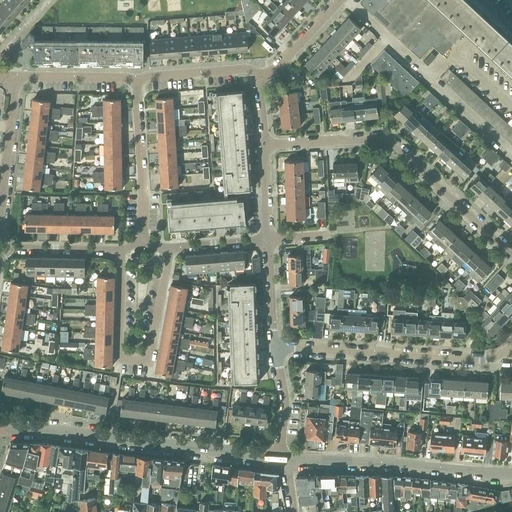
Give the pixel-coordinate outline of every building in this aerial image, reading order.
[(19,11),(5,0),(4,0),(0,5),(0,7),(13,19),(19,11)] [(25,4),(20,0),(5,0),(19,11),(25,4)] [(252,0),(241,0),(247,23),(261,7),(252,0)] [(268,13),(282,26),(290,17),(277,6),(270,0),(266,0),(264,2),(272,9),(268,13)] [(298,9),(288,0),(285,0),(283,3),(281,2),(277,6),(290,17),(298,9)] [(288,0),(298,9),(306,0),(288,0)] [(362,0),(360,3),(420,58),(432,45),(443,55),(466,29),(511,72),(511,38),(470,0),(362,0)] [(13,19),(0,7),(0,20),(6,26),(13,19)] [(282,26),(268,13),(263,18),(265,20),(261,24),(273,36),(282,26)] [(340,26),(352,38),(361,28),(349,17),(340,26)] [(331,36),(343,47),(352,38),(340,26),(331,36)] [(237,32),(238,50),(248,50),(246,31),(237,32)] [(52,62),(52,43),(34,43),(34,36),(29,32),(21,41),(21,42),(21,43),(21,44),(21,45),(22,45),(22,46),(23,46),(24,46),(25,46),(26,45),(27,44),(34,50),(34,62),(52,62)] [(238,50),(237,32),(227,33),(228,51),(238,50)] [(228,51),(227,33),(217,34),(219,52),(228,51)] [(219,52),(217,34),(207,35),(209,53),(219,52)] [(199,54),(198,35),(188,36),(189,54),(199,54)] [(209,53),(207,35),(198,35),(199,54),(209,53)] [(189,54),(188,36),(178,37),(180,55),(189,54)] [(343,47),(331,36),(323,45),(335,56),(343,47)] [(180,55),(178,37),(169,38),(170,56),(180,55)] [(170,56),(169,38),(159,39),(160,57),(170,56)] [(160,57),(159,39),(149,39),(151,58),(160,57)] [(363,48),(367,51),(372,45),(369,42),(363,48)] [(52,43),(52,62),(70,62),(70,43),(52,43)] [(70,43),(70,62),(88,62),(89,43),(70,43)] [(89,43),(88,62),(107,62),(107,43),(89,43)] [(107,43),(107,62),(125,62),(125,44),(107,43)] [(125,44),(125,62),(143,63),(143,44),(125,44)] [(314,54),(326,66),(335,56),(323,45),(314,54)] [(367,51),(363,48),(357,54),(361,58),(367,51)] [(405,96),(419,82),(384,50),(370,64),(405,96)] [(428,65),(436,57),(431,52),(423,61),(428,65)] [(326,66),(314,54),(305,64),(317,75),(326,66)] [(346,67),(349,70),(355,64),(351,61),(346,67)] [(349,70),(346,67),(340,73),(343,76),(349,70)] [(445,81),(453,73),(449,69),(441,77),(445,81)] [(445,81),(450,86),(459,78),(453,73),(445,81)] [(334,74),(331,77),(337,83),(340,79),(334,74)] [(455,91),(463,82),(459,78),(450,86),(455,91)] [(376,98),(364,100),(366,118),(378,117),(377,103),(386,103),(385,95),(384,83),(384,82),(376,83),(378,97),(376,97),(376,98)] [(463,82),(455,91),(459,94),(468,86),(463,82)] [(352,85),(343,85),(344,94),(352,93),(352,85)] [(463,98),(472,90),(468,86),(459,94),(463,98)] [(425,98),(430,92),(427,89),(422,95),(425,98)] [(249,156),(244,90),(213,93),(213,97),(216,97),(219,97),(224,157),(227,190),(252,188),(249,156)] [(279,104),(298,102),(296,90),(278,93),(279,104)] [(468,102),(476,94),(472,90),(463,98),(468,102)] [(430,92),(425,98),(429,101),(434,95),(430,92)] [(476,94),(468,102),(472,107),(481,98),(476,94)] [(363,96),(353,98),(353,101),(354,106),(355,119),(366,118),(364,100),(363,96)] [(157,109),(174,108),(173,97),(156,98),(157,109)] [(481,98),(472,107),(477,111),(485,103),(481,98)] [(32,110),(60,113),(61,108),(49,107),(50,101),(33,99),(32,110)] [(92,110),(120,110),(120,99),(103,99),(103,105),(92,106),(92,110)] [(355,119),(354,106),(353,101),(346,102),(346,100),(340,101),(343,121),(355,119)] [(403,122),(416,108),(407,100),(394,114),(403,122)] [(343,121),(340,101),(329,102),(331,122),(343,121)] [(298,102),(279,104),(281,116),(299,114),(298,102)] [(477,111),(481,115),(490,107),(485,103),(477,111)] [(443,114),(448,108),(445,105),(440,111),(443,114)] [(61,108),(60,113),(72,115),(72,107),(61,106),(61,108)] [(490,107),(481,115),(486,119),(494,111),(490,107)] [(174,108),(157,109),(157,120),(174,119),(174,108)] [(416,108),(403,122),(412,130),(424,116),(416,108)] [(448,108),(443,114),(446,117),(451,111),(448,108)] [(60,113),(32,110),(31,121),(47,123),(48,117),(59,118),(60,113)] [(120,110),(92,110),(92,116),(104,115),(104,121),(121,121),(120,110)] [(486,119),(490,124),(499,115),(494,111),(486,119)] [(299,114),(281,116),(282,128),(301,125),(299,114)] [(490,124),(495,127),(503,119),(499,115),(490,124)] [(424,116),(412,130),(420,137),(433,124),(424,116)] [(174,119),(157,120),(158,131),(186,129),(186,125),(175,125),(174,119)] [(495,127),(499,131),(507,123),(503,119),(495,127)] [(456,134),(465,124),(461,120),(452,130),(456,134)] [(47,123),(31,121),(29,132),(58,135),(58,130),(47,129),(47,123)] [(121,121),(104,121),(104,132),(121,132),(121,121)] [(499,131),(503,135),(511,127),(507,123),(499,131)] [(433,124),(420,137),(429,146),(442,132),(433,124)] [(465,124),(456,134),(461,138),(470,128),(465,124)] [(511,127),(503,135),(507,139),(511,133),(511,127)] [(186,129),(158,131),(159,142),(175,141),(175,135),(187,135),(186,129)] [(58,135),(29,132),(28,143),(45,145),(45,139),(57,140),(58,135)] [(121,132),(104,132),(104,143),(121,143),(121,132)] [(442,132),(429,146),(438,154),(451,140),(442,132)] [(477,146),(483,140),(479,137),(474,143),(477,146)] [(451,140),(438,154),(446,161),(459,148),(451,140)] [(175,141),(159,142),(159,153),(176,152),(175,141)] [(45,145),(28,143),(27,154),(55,157),(56,152),(44,151),(45,145)] [(121,143),(104,143),(104,155),(121,154),(121,143)] [(486,161),(495,151),(490,147),(482,157),(486,161)] [(459,148),(446,161),(455,170),(468,156),(459,148)] [(495,151),(486,161),(491,165),(500,156),(495,151)] [(176,152),(159,153),(160,164),(177,163),(176,152)] [(55,157),(27,154),(25,165),(42,167),(43,161),(54,162),(55,157)] [(121,154),(104,155),(105,166),(121,165),(121,154)] [(468,156),(455,170),(464,178),(477,164),(468,156)] [(285,172),(304,172),(303,160),(285,161),(285,172)] [(503,169),(508,164),(504,160),(499,166),(503,169)] [(345,163),(346,181),(358,181),(357,162),(345,163)] [(177,163),(160,164),(161,176),(177,175),(177,163)] [(346,181),(345,163),(333,163),(333,181),(346,181)] [(379,182),(389,172),(380,164),(370,174),(379,182)] [(42,167),(25,165),(24,176),(52,179),(53,174),(41,173),(42,167)] [(121,165),(105,166),(105,171),(93,172),(93,177),(122,176),(121,165)] [(285,184),(304,183),(304,172),(285,172),(285,184)] [(389,172),(379,182),(375,187),(379,190),(380,189),(385,194),(397,180),(389,172)] [(479,195),(488,185),(495,177),(491,174),(488,177),(483,173),(470,186),(479,195)] [(177,175),(161,176),(161,187),(178,186),(177,175)] [(52,179),(24,176),(23,187),(40,189),(40,183),(52,184),(52,179)] [(122,176),(93,177),(93,182),(105,181),(105,188),(122,188),(122,176)] [(384,195),(392,203),(406,188),(397,180),(385,194),(384,195)] [(304,183),(285,184),(286,196),(305,195),(304,183)] [(488,185),(479,195),(488,203),(497,193),(488,185)] [(360,200),(362,187),(356,186),(354,193),(346,193),(346,200),(360,200)] [(363,200),(368,195),(369,194),(370,189),(362,187),(360,200),(363,200)] [(397,205),(402,210),(414,196),(406,188),(392,203),(396,206),(397,205)] [(497,193),(488,203),(497,211),(506,201),(497,193)] [(305,195),(286,196),(286,207),(305,206),(305,195)] [(368,195),(363,200),(361,202),(370,210),(372,208),(377,202),(368,195)] [(404,217),(408,220),(414,214),(423,204),(414,196),(402,210),(407,214),(404,217)] [(511,211),(511,199),(509,197),(506,201),(497,211),(505,219),(511,211)] [(172,201),(172,198),(167,199),(169,230),(245,224),(243,199),(172,205),(172,201)] [(36,230),(37,202),(32,202),(32,213),(25,213),(25,230),(36,230)] [(47,231),(47,214),(42,214),(42,202),(37,202),(36,230),(47,231)] [(58,231),(59,202),(54,202),(54,214),(47,214),(47,231),(58,231)] [(69,231),(70,214),(64,214),(64,202),(59,202),(58,231),(69,231)] [(380,216),(385,210),(382,207),(382,208),(377,202),(372,208),(380,216)] [(80,231),(81,203),(76,203),(76,214),(70,214),(69,231),(80,231)] [(92,232),(92,215),(86,215),(86,203),(81,203),(80,231),(92,232)] [(103,232),(103,203),(98,203),(98,215),(92,215),(92,232),(103,232)] [(103,203),(103,232),(114,232),(114,215),(108,215),(108,203),(103,203)] [(412,224),(418,218),(423,223),(432,212),(423,204),(414,214),(408,220),(412,224)] [(326,217),(325,206),(319,206),(319,205),(317,206),(318,218),(326,217)] [(305,206),(286,207),(287,219),(305,218),(305,206)] [(385,210),(380,216),(389,224),(394,218),(385,210)] [(435,242),(435,241),(448,227),(439,219),(427,232),(433,237),(431,239),(435,242)] [(397,232),(403,226),(399,223),(394,229),(397,232)] [(403,226),(397,232),(401,235),(406,229),(403,226)] [(435,241),(444,249),(457,235),(448,227),(435,241)] [(413,230),(405,239),(410,243),(418,234),(413,230)] [(418,234),(410,243),(410,244),(415,248),(423,239),(418,235),(418,234)] [(456,254),(466,243),(457,235),(444,249),(449,254),(447,255),(451,259),(456,254)] [(466,243),(456,254),(464,261),(474,251),(466,243)] [(422,255),(428,249),(425,247),(419,252),(422,255)] [(428,249),(422,255),(426,258),(431,253),(428,249)] [(244,250),(234,251),(235,269),(246,268),(244,250)] [(234,251),(225,252),(226,270),(235,269),(234,251)] [(474,251),(464,261),(470,266),(466,271),(469,274),(483,259),(474,251)] [(226,270),(225,252),(215,253),(216,271),(226,270)] [(216,271),(215,253),(205,254),(207,272),(216,271)] [(197,273),(195,254),(186,255),(187,273),(197,273)] [(207,272),(205,254),(195,254),(197,273),(207,272)] [(310,254),(288,255),(289,269),(311,269),(310,254)] [(36,275),(36,257),(26,257),(26,275),(36,275)] [(45,276),(46,257),(36,257),(36,275),(45,276)] [(55,276),(56,257),(46,257),(45,276),(55,276)] [(65,276),(65,258),(56,257),(55,276),(65,276)] [(65,258),(65,276),(75,276),(75,258),(65,258)] [(75,258),(75,276),(85,276),(85,258),(75,258)] [(469,274),(478,282),(492,267),(483,259),(469,274)] [(322,269),(315,268),(316,275),(328,274),(329,262),(323,262),(322,269)] [(440,271),(445,266),(442,262),(437,268),(440,271)] [(445,266),(440,271),(443,274),(448,268),(445,266)] [(311,269),(289,269),(289,284),(303,283),(303,276),(315,275),(315,274),(315,269),(315,268),(311,269)] [(490,282),(496,288),(504,279),(498,273),(490,282)] [(316,275),(316,283),(327,282),(328,274),(316,275)] [(114,277),(97,276),(97,287),(114,288),(114,277)] [(457,287),(462,281),(459,278),(454,284),(457,287)] [(462,281),(457,287),(460,290),(465,284),(462,281)] [(9,293),(26,295),(28,284),(11,282),(9,293)] [(256,282),(230,283),(234,377),(228,377),(228,382),(259,381),(256,282)] [(496,288),(490,282),(486,286),(493,292),(496,288)] [(169,295),(186,298),(188,287),(171,284),(169,295)] [(114,288),(97,287),(97,298),(114,299),(114,288)] [(506,297),(511,302),(511,290),(510,293),(505,288),(501,292),(506,297)] [(475,294),(470,290),(464,296),(465,297),(469,300),(471,298),(475,294)] [(511,302),(506,297),(501,292),(498,296),(501,299),(496,304),(498,306),(510,316),(511,313),(511,302)] [(25,306),(26,295),(9,293),(8,304),(25,306)] [(475,294),(471,298),(478,304),(481,300),(475,294)] [(186,298),(169,295),(167,306),(184,309),(186,298)] [(304,295),(290,296),(290,310),(311,309),(311,303),(304,303),(304,295)] [(315,309),(325,310),(326,297),(316,296),(315,309)] [(463,297),(455,296),(454,309),(470,309),(468,301),(469,300),(465,297),(464,297),(463,297)] [(114,299),(97,298),(97,305),(85,304),(85,309),(113,310),(114,299)] [(490,338),(501,325),(490,315),(478,304),(471,298),(469,300),(468,301),(470,309),(477,308),(482,313),(481,314),(485,317),(480,322),(485,327),(481,331),(490,338)] [(25,306),(8,304),(6,315),(35,319),(35,314),(24,312),(25,306)] [(184,309),(167,306),(165,317),(193,322),(194,318),(183,315),(184,309)] [(510,316),(498,306),(490,315),(501,325),(510,316)] [(342,314),(342,308),(337,308),(337,313),(330,313),(329,329),(341,329),(342,314)] [(342,308),(342,314),(341,329),(353,330),(354,314),(348,314),(348,308),(342,308)] [(113,310),(85,309),(85,314),(96,315),(96,321),(113,321),(113,310)] [(311,309),(290,310),(291,325),(305,324),(305,320),(314,319),(315,309),(311,309)] [(324,322),(325,310),(315,309),(315,310),(314,319),(314,320),(314,321),(313,337),(322,338),(324,322)] [(404,333),(405,318),(406,310),(393,309),(392,333),(404,333)] [(454,312),(442,312),(442,315),(440,336),(441,336),(441,338),(450,338),(450,336),(452,336),(454,312)] [(454,312),(452,336),(464,337),(465,322),(458,321),(459,315),(457,312),(454,312)] [(354,314),(353,330),(365,331),(366,314),(361,313),(361,315),(354,314)] [(371,314),(366,314),(365,331),(378,332),(378,325),(384,325),(385,314),(379,314),(379,316),(371,315),(371,314)] [(442,315),(429,314),(429,319),(428,335),(430,335),(430,337),(440,337),(440,336),(442,315)] [(35,319),(6,315),(5,326),(21,328),(22,322),(34,324),(35,319)] [(193,322),(165,317),(163,328),(180,331),(181,325),(192,327),(193,322)] [(405,318),(404,333),(416,334),(417,319),(405,318)] [(417,319),(416,334),(428,335),(429,319),(417,319)] [(113,321),(96,321),(96,326),(84,326),(84,331),(113,332),(113,321)] [(21,328),(5,326),(3,337),(20,339),(21,328)] [(180,331),(163,328),(161,339),(189,344),(189,342),(208,346),(209,343),(178,337),(180,331)] [(113,332),(84,331),(84,336),(96,337),(96,343),(112,343),(113,332)] [(20,339),(3,337),(2,348),(18,351),(20,339)] [(189,344),(161,339),(159,350),(175,353),(177,347),(188,349),(189,344)] [(112,343),(96,343),(95,349),(84,348),(84,354),(112,354),(112,343)] [(175,353),(159,350),(157,361),(185,366),(186,361),(174,359),(175,353)] [(112,354),(84,354),(84,358),(95,359),(95,365),(112,366),(112,354)] [(185,366),(157,361),(155,372),(171,375),(172,368),(184,371),(185,366)] [(22,396),(25,380),(27,369),(22,368),(20,377),(18,376),(18,379),(15,378),(12,394),(22,396)] [(305,382),(320,383),(327,384),(341,384),(342,373),(335,372),(335,377),(331,376),(331,378),(325,378),(326,371),(321,371),(321,370),(306,369),(305,382)] [(1,392),(12,394),(15,378),(16,370),(12,370),(11,377),(4,376),(1,392)] [(356,404),(358,373),(347,372),(346,388),(352,388),(351,395),(352,395),(351,406),(356,406),(356,404)] [(358,373),(356,404),(356,406),(361,407),(362,389),(369,389),(370,374),(358,373)] [(53,402),(56,386),(58,375),(53,374),(52,383),(49,382),(49,385),(46,384),(43,400),(53,402)] [(381,390),(382,375),(370,374),(369,389),(376,390),(375,407),(380,407),(381,390)] [(32,398),(36,382),(37,376),(32,375),(31,381),(25,380),(22,396),(32,398)] [(382,375),(381,390),(380,407),(385,408),(386,390),(393,391),(394,376),(382,375)] [(406,376),(394,376),(393,391),(405,392),(406,376)] [(405,398),(405,399),(422,401),(423,389),(421,389),(421,383),(418,383),(419,377),(406,376),(405,392),(405,398)] [(36,382),(32,398),(43,400),(46,384),(47,378),(43,377),(42,383),(36,382)] [(74,406),(77,390),(79,379),(74,378),(73,387),(70,386),(70,389),(67,388),(64,404),(74,406)] [(425,383),(424,397),(440,398),(440,394),(441,379),(429,378),(429,383),(425,383)] [(441,379),(440,394),(452,395),(453,379),(441,379)] [(463,396),(464,380),(453,379),(452,395),(463,396)] [(85,408),(88,392),(90,381),(85,380),(83,389),(81,388),(80,391),(77,390),(74,406),(85,408)] [(475,396),(476,381),(464,380),(463,396),(475,396)] [(64,404),(67,388),(68,382),(64,381),(62,387),(56,386),(53,402),(64,404)] [(476,381),(475,396),(487,397),(488,382),(476,381)] [(95,410),(98,394),(100,383),(95,382),(93,391),(91,391),(91,393),(88,392),(85,408),(95,410)] [(320,383),(305,382),(304,395),(320,396),(319,399),(326,400),(327,384),(320,383)] [(511,382),(501,382),(500,399),(506,399),(506,404),(511,405),(511,400),(511,399),(511,382)] [(95,410),(106,412),(110,387),(106,386),(104,394),(102,393),(102,395),(98,394),(95,410)] [(120,414),(131,415),(133,399),(134,388),(129,387),(128,396),(126,396),(126,398),(122,398),(120,414)] [(141,416),(144,401),(145,389),(140,389),(139,398),(136,397),(136,400),(133,399),(131,415),(141,416)] [(231,420),(243,421),(245,406),(247,393),(241,393),(239,405),(233,404),(231,420)] [(254,423),(256,407),(258,395),(252,394),(251,407),(245,406),(243,421),(254,423)] [(152,418),(154,402),(155,395),(151,395),(150,401),(144,401),(141,416),(152,418)] [(186,406),(184,422),(194,423),(196,407),(197,401),(198,396),(193,395),(193,400),(192,405),(189,405),(189,406),(186,406)] [(154,402),(152,418),(163,419),(165,403),(165,397),(161,396),(160,403),(154,402)] [(256,407),(254,423),(266,424),(268,409),(269,396),(264,396),(262,408),(256,407)] [(173,420),(175,405),(176,398),(172,397),(171,404),(165,403),(163,419),(173,420)] [(207,409),(205,424),(215,426),(217,410),(219,398),(213,398),(212,407),(210,407),(210,409),(207,409)] [(184,422),(186,406),(186,399),(182,399),(181,405),(175,405),(173,420),(184,422)] [(202,408),(196,407),(194,423),(205,424),(207,409),(207,402),(202,402),(202,408)] [(320,408),(308,406),(305,437),(325,439),(326,431),(332,431),(334,416),(335,416),(336,405),(321,404),(320,408)] [(339,405),(336,405),(335,416),(343,417),(343,406),(339,405)] [(358,441),(369,442),(372,409),(351,406),(349,420),(350,420),(348,441),(358,442),(358,441)] [(380,444),(382,423),(383,410),(372,409),(369,442),(369,443),(380,444)] [(427,429),(428,419),(428,414),(421,413),(419,427),(417,427),(416,432),(408,431),(407,447),(409,447),(410,448),(413,449),(414,448),(421,448),(422,432),(423,428),(427,429)] [(346,441),(348,441),(350,420),(349,420),(343,420),(343,424),(337,423),(335,440),(341,441),(342,442),(345,442),(346,441)] [(382,423),(380,444),(383,445),(384,446),(388,446),(389,445),(396,446),(396,440),(402,440),(404,422),(398,421),(397,428),(390,427),(391,424),(382,423)] [(441,451),(443,434),(431,433),(430,449),(436,450),(437,451),(441,451)] [(475,437),(473,454),(478,455),(479,454),(485,454),(487,434),(475,433),(475,437)] [(443,434),(441,451),(446,452),(447,451),(453,451),(455,435),(443,434)] [(495,434),(493,455),(506,457),(508,436),(495,434)] [(473,454),(475,437),(463,436),(461,452),(467,453),(469,454),(473,454)] [(0,511),(8,511),(18,483),(20,475),(21,475),(22,471),(23,469),(29,443),(11,443),(0,476),(0,511)] [(20,477),(18,483),(23,485),(28,486),(31,487),(37,469),(37,468),(38,463),(40,443),(29,443),(26,460),(23,469),(32,472),(30,480),(20,477)] [(37,468),(37,469),(39,469),(39,470),(46,472),(48,466),(48,462),(49,458),(52,444),(51,444),(40,443),(38,463),(37,468)] [(49,458),(48,462),(74,466),(76,448),(52,444),(49,458)] [(73,484),(72,490),(79,490),(84,491),(86,473),(86,466),(87,450),(76,448),(74,466),(73,476),(73,484)] [(86,466),(86,473),(94,474),(95,467),(100,468),(100,469),(107,470),(107,465),(108,453),(87,450),(86,466)] [(110,477),(109,485),(112,485),(112,493),(118,493),(119,477),(120,472),(120,469),(121,455),(112,453),(111,477),(110,477)] [(120,469),(120,472),(128,473),(127,480),(126,485),(134,485),(135,475),(135,473),(137,456),(121,455),(120,469)] [(152,458),(137,456),(134,485),(142,486),(142,485),(149,486),(150,482),(152,458)] [(162,483),(164,459),(152,458),(150,482),(162,483)] [(164,459),(162,483),(160,498),(169,499),(178,500),(182,478),(181,478),(184,461),(164,459)] [(239,469),(213,465),(209,502),(222,503),(223,501),(224,484),(238,487),(238,484),(238,482),(237,482),(239,469)] [(238,480),(237,482),(238,482),(238,484),(245,485),(246,480),(247,480),(248,470),(239,469),(238,480)] [(254,486),(254,471),(248,470),(247,480),(246,480),(245,485),(254,486)] [(254,471),(254,486),(253,496),(266,497),(266,490),(266,484),(260,483),(260,472),(254,471)] [(261,472),(260,472),(260,483),(266,484),(266,490),(270,490),(270,487),(270,473),(261,472)] [(270,490),(270,493),(273,493),(278,493),(278,486),(279,474),(270,473),(270,487),(270,490)] [(345,476),(338,475),(338,495),(338,507),(347,507),(346,502),(343,502),(343,497),(342,491),(346,491),(345,476)] [(296,477),(298,494),(312,492),(312,491),(324,489),(322,484),(316,484),(316,476),(296,477)] [(316,484),(322,484),(330,485),(330,476),(316,476),(316,484)] [(354,476),(345,476),(346,491),(351,491),(351,496),(351,497),(347,497),(347,502),(346,502),(347,507),(356,507),(354,476)] [(368,476),(354,476),(355,496),(359,496),(359,507),(365,507),(364,496),(369,496),(368,476)] [(381,476),(368,476),(369,496),(382,495),(381,476)] [(394,511),(393,476),(381,476),(382,495),(382,509),(382,510),(382,511),(394,511)] [(393,476),(394,495),(400,496),(400,500),(403,501),(403,500),(403,477),(393,476)] [(45,477),(44,484),(53,486),(54,478),(45,477)] [(412,497),(413,478),(403,477),(403,500),(403,501),(405,501),(405,497),(412,497)] [(63,483),(63,482),(63,479),(54,478),(53,486),(53,488),(62,489),(63,483)] [(421,493),(421,479),(413,478),(412,497),(412,502),(415,502),(416,492),(421,493)] [(421,479),(421,493),(424,493),(424,501),(429,502),(430,496),(431,480),(421,479)] [(438,499),(440,481),(431,480),(430,496),(437,497),(437,499),(438,499)] [(448,492),(449,482),(440,481),(438,499),(438,500),(444,501),(445,498),(446,498),(447,492),(448,492)] [(457,497),(457,492),(458,483),(449,482),(448,492),(447,492),(446,498),(445,498),(444,501),(450,501),(451,496),(457,497)] [(457,497),(455,511),(462,511),(463,506),(466,506),(467,498),(467,493),(468,485),(468,484),(458,483),(457,492),(457,497)] [(298,494),(300,503),(324,500),(324,499),(329,498),(328,494),(330,493),(330,485),(322,484),(324,489),(312,491),(312,492),(298,494)] [(146,511),(148,503),(149,492),(149,486),(142,485),(142,486),(140,502),(134,501),(132,511),(146,511)] [(485,501),(487,489),(468,485),(467,493),(467,498),(485,501)] [(31,487),(29,492),(42,496),(43,490),(31,487)] [(501,491),(487,489),(485,501),(491,503),(492,501),(497,501),(497,499),(501,500),(501,492),(501,491)] [(511,499),(511,489),(510,490),(501,491),(501,492),(501,500),(502,503),(511,499)] [(84,500),(78,501),(79,508),(79,511),(96,511),(95,498),(84,500)] [(175,511),(177,507),(178,500),(169,499),(169,503),(162,502),(160,511),(175,511)] [(324,500),(300,503),(300,511),(310,511),(319,510),(325,509),(324,500)] [(237,502),(223,501),(222,503),(222,509),(221,511),(236,511),(237,510),(237,502)] [(207,511),(208,509),(209,503),(200,502),(199,510),(199,511),(207,511)] [(148,503),(146,511),(158,511),(160,504),(148,503)]
